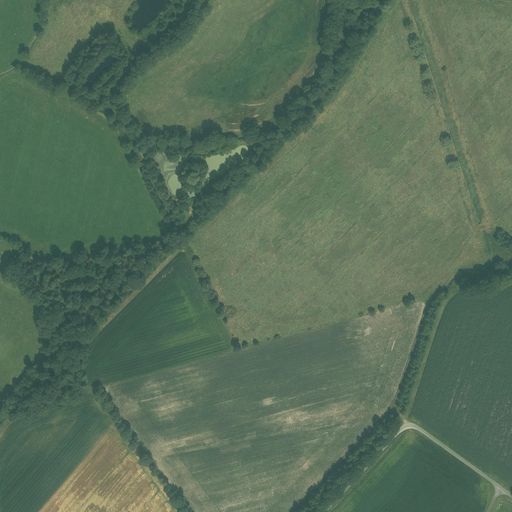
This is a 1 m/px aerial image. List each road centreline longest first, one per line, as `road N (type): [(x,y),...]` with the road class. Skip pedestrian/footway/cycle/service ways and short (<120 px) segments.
road 1 (track): [(190,0),(110,85),(108,97),(174,228)]
road 2 (unclassified): [(511,497),(406,424),(315,511)]
